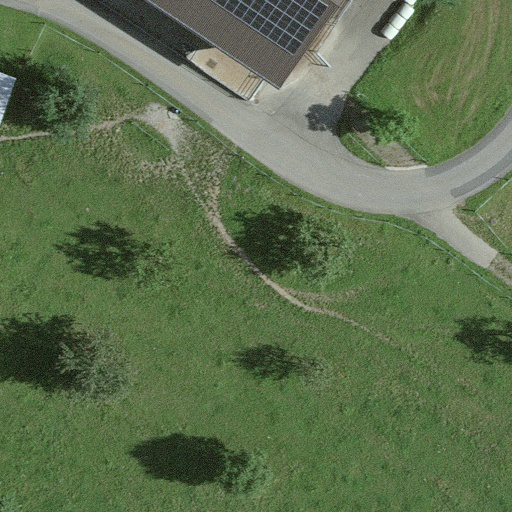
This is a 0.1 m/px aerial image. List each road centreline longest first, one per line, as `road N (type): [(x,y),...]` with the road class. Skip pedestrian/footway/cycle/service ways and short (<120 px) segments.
road 1 (unclassified): [(52,0),(308,167),(347,183),(433,187),(511,141)]
road 2 (track): [(404,191),(511,274)]
